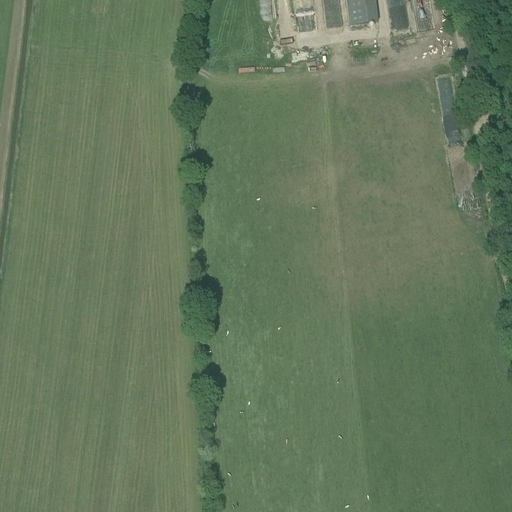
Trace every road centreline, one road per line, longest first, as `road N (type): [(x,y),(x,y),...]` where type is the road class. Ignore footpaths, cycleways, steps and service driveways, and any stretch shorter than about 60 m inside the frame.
road 1 (track): [(475,119),(511,306)]
road 2 (unclassified): [(450,0),(475,119),(511,121)]
